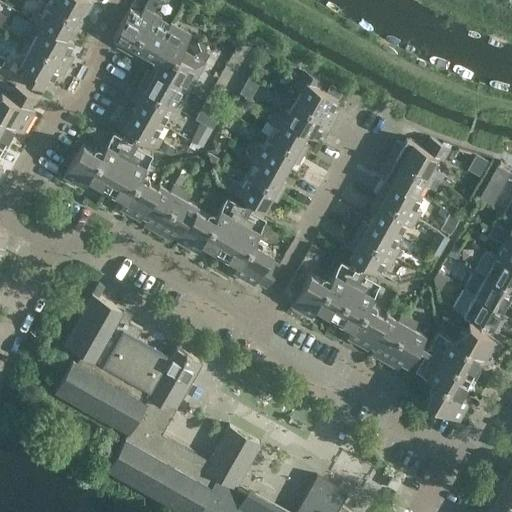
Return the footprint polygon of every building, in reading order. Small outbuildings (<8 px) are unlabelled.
[(46,0),(46,1),(82,21),(93,0),(46,0)] [(156,4),(149,0),(148,0),(141,13),(129,6),(114,33),(120,36),(116,43),(130,51),(152,11),(156,4)] [(82,21),(46,1),(40,11),(35,8),(30,17),(36,20),(36,19),(66,36),(66,35),(72,38),(82,21)] [(130,51),(142,58),(146,51),(152,55),(168,28),(166,28),(157,22),(161,16),(152,11),(130,51)] [(36,19),(36,20),(32,28),(37,31),(31,41),(69,62),(74,52),(69,50),(75,39),(72,38),(66,35),(66,36),(36,19)] [(189,63),(194,54),(183,48),(191,33),(170,21),(166,28),(168,28),(152,55),(153,55),(154,62),(177,56),(189,63)] [(69,62),(31,41),(25,52),(20,48),(13,59),(24,65),(19,75),(42,88),(48,77),(52,79),(58,68),(64,72),(69,62)] [(177,56),(154,62),(154,68),(183,84),(182,86),(188,89),(210,51),(203,48),(198,57),(194,54),(189,63),(177,56)] [(139,83),(178,106),(183,98),(177,95),(182,86),(183,84),(154,68),(152,73),(146,70),(139,83)] [(294,98),(332,120),(337,110),(331,107),(338,96),(316,84),(320,77),(304,68),(295,84),(300,87),(294,98)] [(258,92),(263,82),(251,75),(245,85),(258,92)] [(178,106),(139,83),(131,97),(136,100),(133,105),(162,121),(167,112),(173,115),(178,106)] [(0,89),(0,113),(14,122),(13,124),(22,129),(34,109),(30,106),(36,96),(14,84),(8,94),(0,89)] [(332,120),(294,98),(288,108),(283,105),(279,113),(278,114),(307,130),(306,131),(315,136),(321,126),(326,129),(332,120)] [(243,105),(234,100),(228,112),(237,117),(243,105)] [(221,109),(207,101),(199,116),(203,118),(202,120),(212,126),(221,109)] [(162,121),(133,105),(130,110),(125,107),(116,122),(156,145),(161,136),(155,133),(162,121)] [(278,114),(279,113),(273,110),(268,119),(274,122),(268,133),(302,152),(308,142),(302,139),(306,131),(307,130),(278,114)] [(0,139),(3,141),(13,124),(14,122),(0,113),(0,139)] [(202,145),(212,127),(212,126),(202,120),(201,121),(200,121),(194,131),(195,131),(191,139),(202,145)] [(112,145),(119,132),(112,129),(105,141),(112,145)] [(118,149),(125,136),(119,132),(112,145),(118,149)] [(302,152),(268,133),(262,143),(256,139),(251,148),(285,167),(291,158),(297,161),(302,152)] [(389,152),(432,176),(436,168),(430,165),(437,154),(443,157),(449,145),(430,134),(424,145),(406,135),(402,141),(396,138),(389,152)] [(125,152),(132,140),(125,136),(118,149),(125,152)] [(87,174),(100,151),(82,140),(63,173),(84,185),(89,175),(87,174)] [(125,152),(132,156),(139,144),(132,140),(125,152)] [(105,141),(100,151),(87,174),(89,175),(107,185),(125,152),(118,149),(112,145),(105,141)] [(139,144),(132,156),(138,160),(145,148),(139,144)] [(145,148),(138,160),(145,163),(152,151),(145,148)] [(285,167),(251,148),(246,156),(253,160),(247,170),(281,190),(287,180),(280,176),(285,167)] [(145,163),(138,160),(132,156),(125,152),(107,185),(125,195),(126,196),(140,173),(145,163)] [(432,176),(389,152),(381,165),(388,169),(384,175),(393,179),(415,191),(416,190),(421,181),(427,184),(432,176)] [(500,160),(493,172),(504,178),(511,166),(500,160)] [(281,190),(247,170),(241,181),(234,177),(229,186),(247,197),(264,206),(269,195),(276,199),(281,190)] [(140,173),(126,196),(125,195),(119,205),(140,217),(142,213),(158,184),(157,183),(140,173)] [(393,179),(390,184),(384,181),(377,194),(416,216),(421,208),(415,205),(422,193),(416,190),(415,191),(393,179)] [(142,226),(155,233),(181,186),(173,181),(170,187),(159,181),(157,183),(158,184),(142,213),(147,216),(142,226)] [(179,234),(196,205),(197,203),(186,196),(190,190),(181,186),(155,233),(169,241),(175,231),(179,234)] [(225,209),(232,197),(226,193),(219,205),(225,209)] [(416,216),(377,194),(369,208),(374,210),(371,216),(400,232),(406,221),(411,224),(416,216)] [(232,197),(225,209),(232,213),(239,201),(232,197)] [(244,203),(239,201),(232,213),(239,216),(246,204),(244,203)] [(246,204),(239,216),(245,220),(252,208),(246,204)] [(200,238),(213,215),(196,205),(179,234),(177,238),(197,249),(203,239),(200,238)] [(232,213),(225,209),(219,205),(213,215),(200,238),(203,239),(221,249),(239,216),(232,213)] [(252,208),(245,220),(252,224),(259,212),(252,208)] [(259,212),(252,224),(259,228),(266,215),(259,212)] [(245,220),(239,216),(221,249),(240,260),(253,237),(259,228),(252,224),(245,220)] [(400,232),(371,216),(368,221),(363,218),(355,231),(394,253),(399,246),(394,243),(400,232)] [(495,236),(501,224),(494,220),(487,231),(495,236)] [(495,236),(502,240),(506,234),(509,228),(501,224),(495,236)] [(353,247),(349,254),(366,263),(378,270),(384,259),(396,266),(401,257),(394,253),(355,231),(348,245),(353,247)] [(438,255),(448,237),(438,231),(427,249),(438,255)] [(463,237),(458,234),(452,243),(458,246),(463,237)] [(502,240),(495,253),(511,262),(511,237),(506,234),(502,240)] [(253,237),(240,260),(235,270),(254,281),(256,278),(267,284),(283,254),(253,237)] [(460,252),(451,247),(448,253),(457,258),(460,252)] [(511,262),(495,253),(487,266),(484,272),(511,286),(511,262)] [(340,258),(333,269),(340,273),(346,261),(340,258)] [(474,274),(480,262),(472,258),(466,269),(474,274)] [(353,265),(346,261),(340,273),(346,277),(353,265)] [(481,278),(484,272),(487,266),(480,262),(474,274),(481,278)] [(346,277),(353,281),(360,269),(353,265),(346,277)] [(290,302),(309,312),(312,314),(317,304),(315,302),(328,279),(309,269),(305,276),(294,270),(282,292),(292,298),(290,302)] [(346,277),(340,273),(333,269),(328,279),(315,302),(317,304),(335,314),(353,281),(346,277)] [(353,281),(360,284),(366,273),(360,269),(353,281)] [(440,288),(446,277),(436,271),(433,277),(434,285),(440,288)] [(481,278),(473,291),(501,306),(507,296),(511,299),(511,286),(484,272),(481,278)] [(360,284),(366,288),(373,277),(366,273),(360,284)] [(380,280),(373,277),(366,288),(373,292),(380,280)] [(373,292),(366,288),(360,284),(353,281),(335,314),(353,324),(354,325),(367,302),(373,292)] [(128,430),(106,469),(181,511),(198,511),(200,509),(204,511),(336,511),(349,490),(318,473),(295,511),(285,511),(238,485),(262,441),(230,423),(210,458),(162,432),(203,360),(176,345),(171,355),(137,336),(142,326),(120,313),(123,308),(92,291),(64,340),(83,351),(78,360),(73,357),(55,389),(128,430)] [(462,310),(495,329),(501,318),(496,315),(501,306),(473,291),(466,304),(462,310)] [(447,302),(462,310),(466,304),(451,295),(447,302)] [(385,312),(384,312),(367,302),(354,325),(353,324),(347,334),(368,346),(369,343),(368,342),(385,312)] [(442,319),(445,321),(450,312),(442,308),(441,311),(442,319)] [(368,342),(369,343),(374,345),(370,351),(384,359),(408,315),(400,310),(397,317),(385,310),(384,312),(385,312),(368,342)] [(407,364),(409,360),(419,341),(424,332),(413,326),(417,320),(408,315),(384,359),(397,366),(401,360),(407,364)] [(468,322),(457,340),(481,353),(480,355),(490,361),(501,340),(468,322)] [(448,335),(436,328),(432,334),(444,341),(448,335)] [(444,341),(432,334),(429,341),(441,348),(444,341)] [(481,353),(457,340),(448,335),(444,341),(441,348),(437,354),(470,373),(480,355),(481,353)] [(425,348),(437,354),(441,348),(429,341),(425,348)] [(437,354),(425,348),(421,355),(433,361),(437,354)] [(437,354),(433,361),(429,368),(425,375),(435,380),(458,393),(460,391),(470,373),(437,354)] [(417,361),(429,368),(433,361),(421,355),(417,361)] [(429,368),(417,361),(414,368),(425,375),(429,368)] [(435,380),(425,398),(458,417),(470,396),(460,391),(458,393),(435,380)] [(393,486),(398,478),(389,473),(384,482),(393,486)] [(511,476),(508,475),(502,484),(496,481),(491,490),(511,501),(511,476)] [(486,511),(511,511),(511,501),(491,490),(486,499),(492,503),(486,511)]
